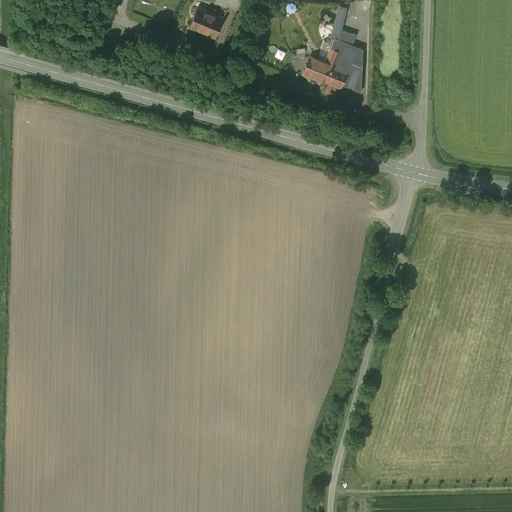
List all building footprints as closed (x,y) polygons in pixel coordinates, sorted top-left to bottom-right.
[(227,0),(230,1),(228,5),(240,10),(244,0),(243,0),(227,0)] [(329,63),(322,80),(341,88),(343,84),(361,91),(363,50),(351,45),(355,35),(341,30),(347,8),(340,6),(331,38),(334,39),(328,54),(325,61),(329,63)] [(197,8),(190,27),(216,37),(223,19),(197,8)] [(311,56),(325,61),(328,54),(322,52),(324,47),(315,44),(311,56)] [(311,56),(310,55),(302,75),(315,80),(316,78),(322,80),(329,63),(325,61),(311,56)]
